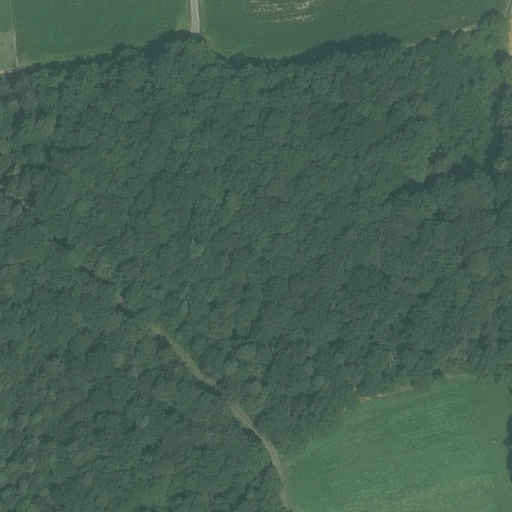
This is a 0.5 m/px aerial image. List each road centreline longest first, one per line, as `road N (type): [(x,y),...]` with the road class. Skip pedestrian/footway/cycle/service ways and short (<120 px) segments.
road 1 (unclassified): [(0,200),(257,438),(285,511)]
road 2 (unclassified): [(0,85),(177,57),(190,43),(191,0)]
